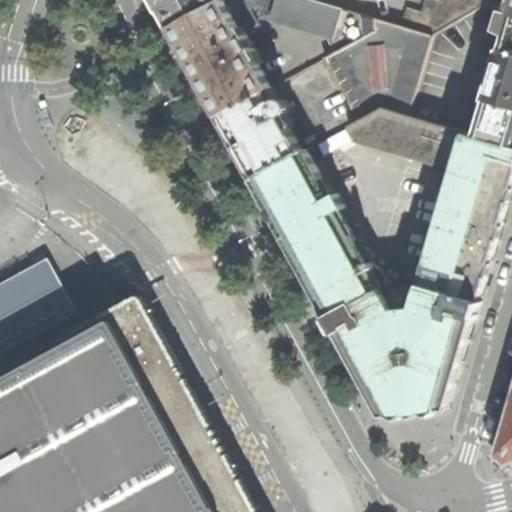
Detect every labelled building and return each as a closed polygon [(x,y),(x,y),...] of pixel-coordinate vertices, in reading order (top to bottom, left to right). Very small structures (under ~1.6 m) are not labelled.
[(158,0),(160,3),(174,28),(222,2),(221,0),(158,0)] [(224,0),(222,2),(243,33),(259,25),(250,8),(257,5),(274,10),(271,19),(327,35),(337,53),(378,31),(376,19),(311,0),(224,0)] [(411,9),(406,28),(434,36),(488,4),(489,0),(445,0),(445,2),(437,0),(429,0),(426,14),(411,9)] [(243,33),(222,2),(174,28),(201,78),(221,116),(270,89),(273,88),(243,33)] [(479,136),(511,145),(511,11),(503,9),(498,30),(509,34),(500,61),(502,62),(494,90),(492,89),(479,136)] [(327,59),(361,122),(385,108),(410,116),(434,36),(406,28),(376,19),(378,31),(337,53),(327,59)] [(240,150),(256,179),(304,152),(284,116),(289,114),(291,111),(291,109),(291,106),(290,104),(289,102),(286,100),(283,100),(282,100),(277,103),(270,89),(221,116),(240,150)] [(457,169),(468,133),(410,116),(385,108),(361,122),(350,127),(358,141),(457,169)] [(511,145),(479,136),(468,133),(457,169),(424,284),(389,285),(376,261),(372,264),(342,210),(347,207),(340,193),(334,196),(309,150),(304,152),(256,179),(294,248),(324,304),(338,330),(385,416),(414,412),(450,409),(481,301),(511,195),(511,145)] [(0,511),(260,511),(232,459),(224,445),(194,390),(143,296),(100,319),(42,350),(0,372),(0,511)] [(498,454),(509,465),(511,463),(511,406),(509,416),(498,454)]
